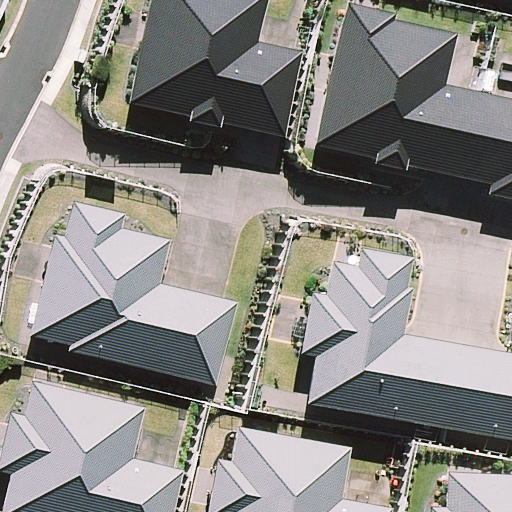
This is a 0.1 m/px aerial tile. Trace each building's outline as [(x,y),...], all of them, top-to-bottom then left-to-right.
[(226,0),(120,0),(101,93),(153,104),(152,109),(184,116),(185,110),(255,124),(272,43),(220,32),(226,0)] [(416,19),(323,0),(308,0),(280,138),(455,174),(452,186),(511,198),(511,38),(499,97),(404,77),(416,19)] [(144,223),(49,204),(40,248),(20,244),(1,338),(188,377),(207,288),(133,273),(144,223)] [(373,255),(296,239),(265,386),(511,436),(511,273),(501,271),(486,341),(360,316),(373,255)] [(112,388),(18,368),(8,413),(0,410),(0,508),(19,511),(162,511),(175,452),(102,437),(112,388)] [(304,428),(209,420),(205,465),(184,463),(182,499),(198,500),(197,511),(372,511),(375,485),(300,479),(304,428)] [(511,511),(511,466),(420,459),(416,504),(396,503),(394,511),(511,511)]
